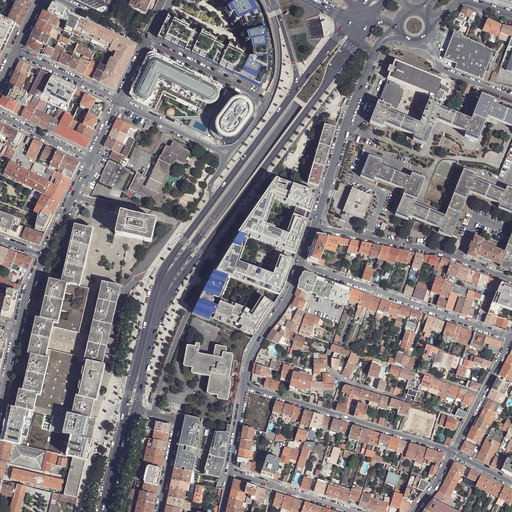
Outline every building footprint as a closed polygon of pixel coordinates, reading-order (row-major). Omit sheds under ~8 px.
[(27,11),(30,5),(28,3),(21,0),(15,0),(12,8),(25,15),(27,11)] [(131,0),(128,7),(146,15),(152,0),(131,0)] [(239,37),(241,49),(229,74),(259,87),(266,73),(267,48),(262,27),(248,0),(180,0),(195,6),(198,0),(212,0),(218,6),(232,25),(239,37)] [(511,0),(483,0),(511,8),(511,0)] [(51,8),(49,14),(61,19),(66,22),(70,13),(64,10),(57,6),(51,8)] [(470,18),(474,19),(476,13),(473,12),(464,7),(460,13),(459,16),(463,19),(465,16),(470,18)] [(22,21),(25,15),(12,8),(6,21),(14,25),(19,27),(21,24),(22,21)] [(41,16),(40,20),(54,27),(57,28),(61,19),(49,14),(44,11),(41,16)] [(76,16),(70,13),(66,22),(68,23),(62,34),(62,36),(70,41),(73,34),(74,32),(81,18),(76,16)] [(162,13),(153,37),(229,74),(241,49),(162,13)] [(0,56),(2,53),(14,25),(6,21),(0,17),(0,56)] [(81,18),(74,32),(81,35),(80,36),(84,38),(85,37),(106,47),(105,48),(107,49),(114,34),(96,25),(81,18)] [(491,20),(487,19),(482,30),(486,32),(487,33),(489,29),(500,32),(503,26),(497,23),(491,20)] [(37,25),(35,29),(50,36),(53,30),(54,27),(40,20),(37,25)] [(511,27),(506,27),(503,26),(500,32),(498,37),(498,38),(506,41),(508,35),(511,36),(511,35),(511,27)] [(35,29),(31,38),(44,44),(47,46),(51,37),(50,36),(35,29)] [(498,37),(500,32),(489,29),(487,33),(498,37)] [(494,50),(454,33),(444,59),(457,64),(455,69),(483,80),(485,74),(494,50)] [(114,34),(107,49),(109,50),(110,49),(117,52),(116,54),(114,59),(112,63),(110,62),(107,68),(100,64),(99,66),(93,79),(115,90),(136,47),(136,46),(136,45),(125,39),(114,34)] [(62,36),(59,41),(68,45),(70,41),(62,36)] [(106,47),(85,37),(84,38),(84,39),(105,49),(105,48),(106,47)] [(27,47),(40,53),(44,44),(31,38),(28,44),(27,47)] [(86,49),(78,44),(77,46),(75,51),(83,55),(86,49)] [(47,46),(42,55),(47,57),(51,59),(55,50),(47,46)] [(57,46),(55,50),(51,59),(55,61),(59,63),(64,53),(65,50),(57,46)] [(95,53),(86,49),(83,55),(92,59),(95,53)] [(156,54),(151,52),(129,97),(146,105),(159,76),(213,102),(221,86),(156,54)] [(70,56),(64,53),(59,63),(63,65),(67,67),(73,55),(71,55),(70,56)] [(81,59),(73,55),(67,67),(71,68),(76,71),(81,59)] [(90,63),(81,59),(76,71),(80,73),(84,75),(90,63)] [(33,67),(20,61),(16,68),(15,72),(26,78),(27,78),(33,67)] [(99,66),(91,62),(90,63),(84,75),(89,77),(93,79),(99,66)] [(387,82),(388,82),(442,102),(445,95),(447,96),(449,91),(447,90),(449,83),(394,62),(392,70),(387,82)] [(35,97),(41,100),(41,99),(52,77),(46,74),(41,71),(37,79),(34,85),(29,94),(35,97)] [(11,79),(8,85),(13,87),(20,91),(25,80),(26,78),(15,72),(11,79)] [(34,85),(37,79),(32,76),(29,82),(34,85)] [(52,77),(41,99),(49,103),(57,107),(68,85),(60,81),(52,77)] [(440,107),(442,102),(388,82),(380,103),(378,102),(370,123),(382,128),(384,124),(414,136),(412,140),(424,145),(434,120),(465,132),(463,137),(476,142),(486,116),(511,126),(511,111),(491,104),(493,100),(480,94),(470,119),(440,107)] [(68,85),(57,107),(58,108),(66,111),(70,102),(77,89),(74,88),(68,85)] [(20,91),(13,87),(10,94),(7,99),(25,108),(28,103),(26,102),(26,101),(24,100),(27,95),(27,94),(20,91)] [(81,91),(77,89),(70,102),(79,106),(80,105),(81,102),(80,102),(84,95),(85,93),(81,91)] [(230,100),(227,102),(223,108),(220,112),(217,116),(216,119),(215,123),(216,126),(217,130),(220,134),(227,137),(232,137),(236,135),(239,131),(241,129),(245,123),(251,116),(253,109),(254,105),(250,99),(247,96),(241,94),(234,96),(232,98),(230,100)] [(73,118),(72,120),(76,122),(77,122),(80,124),(93,130),(98,119),(95,118),(98,112),(99,111),(100,111),(102,110),(102,109),(102,107),(101,106),(99,106),(98,104),(95,103),(96,101),(84,95),(80,102),(81,102),(80,105),(79,106),(74,116),(73,118)] [(0,106),(8,111),(21,117),(25,108),(7,99),(3,97),(0,101),(0,106)] [(31,105),(37,107),(41,100),(35,97),(31,105)] [(58,108),(53,119),(43,114),(49,103),(41,99),(41,100),(37,107),(30,121),(37,125),(49,131),(55,134),(65,114),(66,112),(66,111),(58,108)] [(25,119),(30,121),(37,107),(31,105),(28,103),(25,108),(21,117),(25,119)] [(59,136),(62,137),(67,129),(68,129),(72,120),(73,118),(65,114),(55,134),(59,136)] [(336,128),(337,125),(338,122),(328,119),(326,125),(336,128)] [(72,120),(68,129),(72,131),(77,122),(76,122),(72,120)] [(113,128),(113,129),(126,136),(131,127),(117,120),(116,123),(113,128)] [(76,133),(90,140),(92,136),(95,131),(93,130),(80,124),(76,133)] [(333,137),(336,128),(326,125),(325,125),(319,144),(330,147),(333,137)] [(4,126),(0,133),(0,134),(3,135),(8,138),(12,130),(8,128),(4,126)] [(87,146),(90,140),(76,133),(72,131),(68,129),(67,129),(62,137),(72,143),(86,149),(87,146)] [(126,136),(113,129),(110,134),(108,138),(122,145),(126,136)] [(12,130),(8,138),(7,140),(18,146),(23,135),(15,131),(12,130)] [(25,144),(30,147),(26,156),(35,161),(43,145),(41,144),(35,141),(28,138),(25,144)] [(127,158),(131,149),(122,145),(108,138),(105,144),(104,147),(113,151),(127,158)] [(166,187),(164,186),(162,186),(175,161),(176,162),(182,165),(183,165),(189,153),(183,149),(173,145),(172,144),(170,148),(170,150),(166,148),(165,148),(161,157),(146,188),(145,187),(149,179),(137,173),(129,190),(136,193),(154,202),(158,204),(164,192),(167,187),(166,187)] [(328,155),(330,147),(319,144),(314,164),(325,167),(328,155)] [(4,146),(0,154),(4,156),(8,148),(4,146)] [(50,148),(46,146),(38,163),(48,168),(48,169),(50,166),(57,152),(50,148)] [(8,148),(4,156),(11,159),(15,151),(12,150),(8,148)] [(61,154),(57,152),(50,166),(58,170),(65,156),(61,154)] [(69,157),(65,156),(58,170),(56,172),(71,180),(79,163),(77,162),(69,157)] [(160,156),(149,179),(145,187),(146,188),(161,157),(160,156)] [(402,194),(415,199),(423,178),(411,173),(409,177),(380,165),(381,161),(369,156),(360,177),(373,182),(375,178),(404,190),(402,194)] [(162,186),(164,186),(176,162),(175,161),(162,186)] [(10,162),(7,168),(4,174),(24,184),(30,173),(10,162)] [(100,182),(108,186),(120,192),(130,172),(109,162),(106,169),(101,178),(99,182),(100,182)] [(101,177),(101,178),(106,169),(109,162),(108,162),(101,177)] [(314,164),(308,183),(310,184),(319,186),(319,187),(324,170),(325,167),(314,164)] [(48,169),(48,168),(45,174),(52,177),(55,172),(48,169)] [(453,194),(465,199),(469,192),(500,204),(498,208),(511,213),(511,210),(511,189),(506,187),(505,191),(473,180),(475,176),(462,171),(453,194)] [(56,172),(55,172),(52,177),(50,183),(45,195),(44,197),(59,205),(65,193),(71,180),(56,172)] [(131,172),(130,172),(120,192),(121,193),(131,172)] [(31,173),(30,173),(24,184),(45,195),(50,183),(31,173)] [(0,181),(21,192),(19,196),(27,200),(32,191),(0,174),(0,181)] [(192,310),(255,336),(264,321),(273,307),(258,297),(248,312),(221,300),(230,276),(280,296),(284,290),(290,274),(293,262),(278,257),(272,273),(241,260),(248,235),(296,254),(308,221),(292,215),(286,231),(264,224),(275,199),(310,213),(317,193),(273,179),(216,268),(192,310)] [(352,187),(342,211),(345,212),(345,213),(360,219),(360,218),(363,219),(373,195),(352,187)] [(153,203),(154,202),(136,193),(135,195),(153,203)] [(413,204),(415,199),(402,194),(394,215),(407,220),(408,217),(413,204)] [(450,237),(465,199),(453,194),(444,216),(439,229),(437,232),(450,237)] [(56,210),(59,205),(44,197),(42,196),(34,213),(40,216),(35,229),(45,233),(56,210)] [(444,216),(413,204),(408,217),(439,229),(444,216)] [(0,231),(4,233),(10,216),(0,212),(0,231)] [(151,243),(156,221),(150,219),(149,219),(149,220),(127,214),(121,213),(120,213),(115,235),(116,235),(122,237),(122,236),(144,242),(151,244),(151,243)] [(10,216),(4,233),(15,237),(19,238),(23,227),(17,225),(17,219),(10,216)] [(62,278),(61,282),(63,283),(64,278),(66,267),(67,263),(71,247),(76,228),(76,226),(74,225),(69,247),(62,278)] [(94,401),(103,365),(104,366),(106,359),(104,359),(102,358),(118,287),(116,286),(102,283),(99,293),(84,358),(84,359),(47,351),(47,350),(50,337),(53,327),(79,333),(89,289),(80,287),(81,282),(88,251),(93,228),(88,227),(88,228),(76,226),(76,228),(71,247),(67,263),(66,267),(64,278),(63,283),(61,282),(51,280),(50,283),(48,292),(42,319),(40,319),(38,318),(36,324),(34,334),(32,343),(29,354),(31,354),(33,355),(31,360),(28,373),(26,384),(24,391),(22,390),(21,390),(20,395),(17,408),(28,411),(55,417),(56,411),(85,418),(88,419),(92,401),(94,401)] [(39,246),(44,236),(27,229),(26,228),(22,240),(34,244),(39,246)] [(511,229),(508,239),(509,239),(504,252),(505,252),(499,267),(507,271),(508,268),(510,269),(511,266),(511,229)] [(314,242),(308,260),(312,262),(320,264),(322,259),(323,255),(325,248),(330,236),(326,235),(317,234),(314,242)] [(336,252),(339,243),(343,245),(346,239),(337,237),(330,236),(325,248),(336,252)] [(500,265),(505,253),(482,243),(483,240),(475,237),(467,255),(476,259),(477,255),(500,265)] [(358,241),(352,240),(348,251),(359,255),(359,253),(363,242),(358,241)] [(367,243),(363,242),(359,253),(369,257),(373,244),(367,243)] [(378,245),(373,244),(369,257),(378,259),(383,246),(378,245)] [(386,247),(383,246),(378,259),(386,261),(391,247),(386,247)] [(3,248),(0,247),(0,264),(2,265),(8,250),(3,248)] [(395,248),(391,247),(386,261),(395,263),(395,261),(399,249),(395,248)] [(410,251),(399,249),(395,261),(405,264),(406,263),(410,264),(414,252),(410,251)] [(12,252),(8,250),(2,265),(11,268),(12,265),(12,264),(16,253),(12,252)] [(20,254),(16,253),(12,264),(19,266),(19,267),(20,268),(20,267),(28,270),(33,259),(20,254)] [(421,253),(417,253),(413,265),(412,268),(420,270),(423,261),(425,254),(421,253)] [(435,256),(425,254),(423,261),(436,265),(435,268),(438,269),(440,263),(442,257),(435,256)] [(442,256),(442,257),(440,263),(447,265),(450,266),(451,262),(452,260),(446,258),(442,256)] [(456,264),(451,262),(450,266),(447,273),(451,275),(456,276),(460,265),(456,264)] [(19,266),(12,264),(12,265),(14,266),(13,269),(26,274),(28,270),(20,267),(20,268),(19,267),(19,266)] [(371,267),(366,265),(362,279),(366,281),(370,282),(373,276),(374,270),(370,269),(371,267)] [(469,269),(460,265),(456,276),(461,278),(465,280),(469,269)] [(13,269),(11,268),(9,272),(24,278),(26,274),(13,269)] [(475,271),(469,269),(465,280),(469,281),(471,282),(475,271)] [(471,282),(478,285),(479,282),(481,274),(478,272),(475,271),(471,282)] [(306,293),(311,296),(312,292),(318,277),(309,273),(306,272),(303,274),(301,279),(297,289),(306,293)] [(481,274),(479,282),(483,283),(487,285),(488,282),(490,277),(481,274)] [(318,277),(312,292),(329,298),(335,283),(325,279),(318,277)] [(445,281),(436,277),(435,281),(432,290),(431,292),(434,293),(437,293),(440,295),(445,281)] [(501,281),(490,277),(488,282),(494,284),(497,285),(499,286),(501,281)] [(49,279),(40,319),(42,319),(48,292),(50,283),(51,280),(49,279)] [(453,284),(445,281),(440,295),(437,305),(442,307),(446,308),(453,284)] [(511,285),(501,281),(499,286),(497,292),(496,292),(496,293),(492,303),(502,306),(511,310),(511,285)] [(7,288),(18,291),(21,285),(6,282),(5,284),(4,287),(7,288)] [(349,299),(352,289),(344,286),(335,283),(329,298),(347,304),(349,299)] [(457,285),(453,284),(446,308),(452,311),(457,294),(460,295),(455,312),(458,313),(461,314),(466,300),(469,289),(457,285)] [(419,299),(428,302),(430,296),(431,292),(432,290),(428,289),(417,285),(413,297),(419,299)] [(406,286),(404,294),(411,296),(414,289),(406,286)] [(104,359),(105,353),(111,354),(114,355),(118,341),(114,340),(109,338),(118,297),(119,292),(120,287),(118,287),(102,358),(104,359)] [(14,309),(18,291),(7,288),(1,316),(6,317),(12,318),(14,309)] [(304,300),(306,293),(297,289),(296,292),(295,295),(297,296),(304,300)] [(349,299),(359,303),(363,293),(358,291),(352,289),(349,299)] [(484,295),(469,289),(466,300),(472,302),(474,297),(483,300),(484,295)] [(368,309),(373,296),(367,294),(363,293),(359,303),(358,308),(356,315),(361,317),(363,310),(366,311),(367,311),(368,309)] [(298,308),(302,310),(306,301),(304,300),(297,296),(295,301),(292,305),(293,305),(298,308)] [(372,306),(379,309),(382,299),(375,297),(373,296),(368,309),(370,310),(372,306)] [(379,309),(376,318),(378,318),(380,313),(387,316),(388,313),(392,303),(386,301),(382,299),(379,309)] [(471,317),(472,318),(473,314),(474,310),(472,309),(474,302),(472,302),(466,300),(461,314),(471,317)] [(396,319),(398,313),(401,306),(396,304),(392,303),(388,313),(396,316),(394,319),(396,319)] [(498,316),(502,306),(492,303),(490,308),(488,313),(492,314),(497,316),(498,316)] [(398,313),(409,317),(411,310),(406,308),(401,306),(398,313)] [(293,319),(297,321),(296,323),(300,325),(305,312),(305,311),(302,310),(298,308),(293,319)] [(414,317),(419,318),(418,319),(420,320),(422,313),(416,311),(412,310),(410,315),(411,315),(410,318),(413,319),(414,317)] [(287,311),(282,317),(290,321),(293,314),(287,311)] [(307,314),(303,324),(313,327),(314,323),(318,325),(320,318),(316,317),(307,314)] [(425,336),(429,337),(430,335),(432,328),(436,318),(430,316),(426,315),(425,318),(427,319),(427,321),(424,330),(424,331),(426,331),(425,334),(425,336)] [(511,322),(511,320),(498,316),(497,316),(495,323),(500,325),(506,327),(507,326),(510,327),(511,322)] [(403,319),(398,317),(395,324),(400,326),(403,319)] [(27,354),(29,354),(32,343),(34,334),(36,324),(38,318),(36,318),(32,333),(27,354)] [(282,318),(278,323),(283,326),(286,327),(288,322),(282,318)] [(436,318),(432,328),(442,332),(446,322),(439,319),(436,318)] [(415,334),(410,333),(410,331),(411,331),(412,331),(415,323),(408,320),(405,331),(407,332),(403,341),(412,344),(415,334)] [(287,328),(297,333),(300,327),(290,322),(287,328)] [(453,340),(456,341),(461,327),(453,324),(448,322),(444,334),(442,338),(452,341),(453,340)] [(297,336),(297,333),(287,328),(286,327),(283,326),(282,327),(277,324),(275,327),(273,329),(282,336),(290,340),(294,342),(296,336),(297,336)] [(300,334),(310,338),(314,327),(313,327),(303,324),(300,334)] [(456,341),(467,345),(472,331),(465,328),(461,327),(456,341)] [(281,340),(281,339),(282,336),(273,329),(267,339),(277,344),(278,344),(279,344),(281,340)] [(482,348),(471,344),(475,332),(472,331),(467,345),(466,348),(469,349),(470,346),(474,348),(474,347),(481,349),(482,348)] [(484,342),(486,336),(479,333),(475,332),(471,344),(482,348),(483,344),(484,342)] [(303,351),(307,351),(309,347),(303,345),(306,339),(297,336),(296,336),(294,342),(292,348),(291,349),(297,351),(303,351)] [(496,354),(499,347),(502,342),(486,336),(484,342),(489,344),(487,349),(492,351),(492,352),(496,354)] [(409,350),(412,344),(403,341),(401,347),(409,350)] [(353,351),(333,344),(331,351),(351,357),(352,353),(353,351)] [(437,354),(439,348),(427,344),(425,350),(428,351),(427,354),(429,355),(431,356),(432,352),(437,354)] [(192,374),(210,378),(208,385),(207,393),(207,394),(208,395),(218,397),(217,399),(218,400),(227,402),(228,401),(228,400),(231,383),(231,382),(231,381),(229,381),(234,356),(233,355),(227,354),(227,350),(227,349),(226,348),(217,346),(216,346),(216,347),(214,357),(199,355),(200,346),(200,345),(199,345),(197,345),(196,346),(196,348),(189,346),(188,347),(187,348),(184,366),(184,367),(185,368),(192,369),(192,373),(192,374)] [(449,355),(441,352),(442,350),(439,348),(437,354),(435,361),(434,363),(440,365),(442,366),(443,363),(446,365),(449,355)] [(84,358),(47,350),(47,351),(84,359),(84,358)] [(373,360),(374,358),(372,357),(353,351),(352,353),(359,356),(359,358),(366,360),(367,358),(373,360)] [(411,351),(409,357),(398,353),(395,361),(403,364),(402,365),(408,367),(413,352),(411,351)] [(317,353),(314,352),(314,369),(327,369),(328,355),(317,353)] [(359,356),(352,353),(351,357),(348,363),(355,366),(357,362),(359,358),(359,356)] [(27,373),(22,390),(24,391),(26,384),(28,373),(31,360),(33,355),(31,354),(27,373)] [(456,368),(458,361),(460,362),(462,358),(462,357),(458,356),(458,358),(449,355),(446,365),(451,366),(456,368)] [(492,362),(472,355),(470,361),(474,362),(476,363),(489,367),(491,364),(492,362)] [(284,362),(273,359),(270,357),(269,359),(273,360),(271,369),(280,371),(282,372),(284,365),(284,362)] [(338,371),(337,371),(339,367),(341,368),(339,372),(338,372),(342,374),(348,363),(341,361),(333,358),(331,366),(332,368),(334,370),(337,371),(337,372),(338,371)] [(373,360),(373,361),(370,370),(369,372),(368,374),(373,375),(375,376),(379,377),(383,364),(375,362),(376,358),(374,358),(373,360)] [(473,365),(474,362),(470,361),(462,358),(460,362),(460,364),(463,366),(472,368),(473,365)] [(348,363),(342,374),(342,375),(348,379),(355,366),(348,363)] [(263,366),(255,364),(254,370),(253,374),(260,376),(266,378),(267,378),(268,374),(269,368),(263,366)] [(463,367),(463,366),(460,364),(457,374),(465,377),(466,373),(467,369),(463,367)] [(510,380),(511,381),(511,379),(511,367),(504,364),(501,371),(499,375),(504,377),(510,380)] [(104,366),(103,365),(94,401),(96,402),(104,366)] [(293,368),(284,365),(282,372),(281,377),(286,379),(290,380),(291,380),(293,368)] [(392,367),(390,373),(399,376),(402,368),(392,365),(392,367)] [(294,367),(293,368),(291,380),(289,389),(300,393),(310,396),(310,395),(311,391),(311,390),(312,382),(313,373),(314,371),(294,367)] [(399,376),(405,378),(404,382),(407,383),(406,388),(409,389),(407,394),(415,397),(418,391),(425,375),(417,372),(415,371),(414,373),(402,368),(399,376)] [(258,383),(260,376),(253,374),(252,381),(258,383)] [(324,388),(334,389),(334,391),(335,391),(335,389),(336,389),(336,386),(334,386),(335,384),(333,384),(333,377),(331,376),(331,374),(328,374),(324,374),(324,383),(324,388)] [(421,392),(423,386),(429,389),(429,388),(433,378),(429,377),(425,375),(418,391),(421,392)] [(278,391),(280,383),(277,382),(273,380),(271,380),(267,378),(266,378),(264,386),(268,387),(278,391)] [(437,380),(433,378),(429,388),(433,389),(439,391),(443,382),(437,380)] [(492,389),(503,395),(504,393),(508,384),(504,382),(497,378),(494,383),(492,389)] [(467,384),(471,385),(470,388),(478,390),(480,386),(481,384),(469,380),(467,384)] [(385,389),(387,383),(380,381),(377,389),(384,391),(385,389)] [(317,382),(312,382),(311,390),(318,390),(318,392),(318,394),(319,394),(320,394),(320,397),(323,398),(323,388),(324,388),(324,383),(317,382)] [(442,397),(443,393),(448,394),(452,385),(447,383),(443,382),(439,391),(437,395),(442,397)] [(343,388),(341,392),(350,395),(351,394),(353,387),(348,385),(346,386),(344,386),(343,388)] [(456,400),(457,398),(461,388),(455,386),(452,385),(448,394),(447,397),(456,400)] [(363,390),(353,387),(351,394),(350,395),(349,398),(349,400),(347,405),(345,414),(348,415),(353,401),(358,403),(360,398),(360,397),(363,390)] [(464,389),(461,388),(457,398),(463,400),(467,391),(468,390),(464,389)] [(503,395),(492,389),(489,393),(487,397),(489,398),(500,403),(504,395),(503,395)] [(372,393),(363,390),(360,397),(360,398),(369,401),(372,393)] [(475,395),(467,391),(463,400),(462,402),(466,405),(470,406),(473,400),(475,395)] [(372,393),(369,401),(369,404),(378,407),(379,406),(379,404),(382,396),(372,393)] [(382,396),(379,404),(385,406),(385,407),(389,409),(389,407),(392,399),(382,396)] [(487,403),(485,407),(493,411),(496,412),(500,403),(489,398),(487,403)] [(401,402),(392,399),(389,407),(393,408),(398,410),(401,402)] [(273,410),(282,413),(285,404),(282,403),(278,402),(276,401),(273,410)] [(410,405),(401,402),(398,410),(397,413),(407,416),(410,405)] [(368,406),(358,403),(354,417),(358,418),(364,420),(365,416),(368,406)] [(282,419),(290,422),(290,421),(295,407),(289,405),(285,404),(282,413),(281,416),(283,417),(282,419)] [(345,414),(347,405),(344,404),(342,404),(341,405),(338,404),(336,411),(341,412),(345,414)] [(17,408),(15,408),(8,406),(0,439),(0,440),(19,445),(28,411),(17,408)] [(298,423),(300,424),(300,423),(305,410),(302,409),(297,408),(295,407),(290,421),(294,422),(296,418),(299,419),(298,423)] [(482,413),(479,418),(487,422),(493,411),(485,407),(482,413)] [(466,413),(458,409),(455,416),(464,418),(465,416),(466,413)] [(300,423),(310,426),(314,413),(305,410),(300,423)] [(55,417),(28,411),(19,445),(66,456),(70,436),(52,432),(55,417)] [(56,411),(55,417),(52,432),(70,436),(80,438),(85,418),(56,411)] [(310,426),(319,429),(321,425),(324,416),(318,415),(314,413),(310,426)] [(266,433),(271,416),(263,414),(258,431),(266,433)] [(200,422),(200,419),(187,416),(181,445),(197,449),(198,445),(195,444),(196,437),(199,438),(201,430),(198,430),(199,426),(201,427),(202,423),(200,422)] [(321,425),(330,428),(333,419),(326,417),(324,416),(321,425)] [(449,417),(448,417),(446,424),(445,427),(447,428),(454,430),(458,420),(449,417)] [(477,422),(475,427),(482,431),(484,432),(488,425),(489,423),(487,422),(479,418),(477,422)] [(511,420),(508,418),(502,429),(507,432),(511,422),(511,420)] [(330,428),(340,432),(343,422),(338,421),(333,419),(330,428)] [(155,428),(155,431),(169,434),(170,430),(171,425),(156,422),(155,428)] [(343,437),(348,438),(353,425),(345,423),(343,422),(340,432),(339,434),(343,435),(343,437)] [(308,433),(301,430),(302,426),(301,426),(302,425),(300,424),(294,442),(296,442),(297,442),(298,439),(302,440),(301,442),(305,443),(308,433)] [(348,438),(358,441),(362,428),(356,426),(353,425),(348,438)] [(241,440),(252,440),(254,429),(243,426),(242,435),(241,440)] [(475,427),(472,426),(469,432),(467,438),(478,443),(478,442),(484,432),(482,431),(475,427)] [(364,443),(368,444),(372,431),(366,430),(362,428),(358,441),(364,443)] [(489,434),(484,445),(483,447),(482,448),(480,453),(477,459),(484,462),(489,465),(500,443),(499,443),(494,440),(495,438),(498,433),(494,431),(491,430),(490,432),(489,434)] [(155,431),(153,440),(167,443),(168,439),(169,434),(155,431)] [(368,444),(377,447),(378,445),(381,434),(376,433),(372,431),(368,444)] [(209,476),(216,432),(215,432),(205,475),(209,476)] [(216,432),(209,476),(220,478),(224,463),(230,433),(226,432),(216,432)] [(378,445),(387,448),(391,437),(386,436),(381,434),(378,445)] [(66,456),(69,457),(73,458),(86,461),(90,441),(80,438),(70,436),(66,456)] [(398,448),(400,440),(394,438),(391,437),(387,448),(397,451),(398,448)] [(143,440),(149,442),(147,447),(165,451),(166,447),(167,443),(153,440),(144,438),(143,440)] [(19,445),(0,440),(0,461),(7,463),(63,476),(67,459),(69,460),(69,457),(66,456),(19,445)] [(250,451),(251,446),(254,447),(255,441),(252,440),(241,440),(240,447),(239,449),(250,451)] [(405,458),(410,443),(405,442),(400,440),(398,448),(403,449),(400,461),(402,462),(404,462),(405,458)] [(460,451),(474,457),(476,453),(474,451),(474,450),(476,447),(465,441),(462,446),(460,451)] [(312,452),(315,443),(312,443),(308,443),(305,443),(304,445),(301,452),(298,462),(297,464),(297,467),(300,468),(303,469),(309,451),(312,452)] [(405,458),(415,461),(419,446),(414,445),(410,443),(405,458)] [(368,444),(364,456),(373,459),(375,455),(377,447),(368,444)] [(415,461),(423,463),(424,458),(425,454),(427,449),(419,446),(415,461)] [(146,454),(145,456),(163,460),(164,456),(165,451),(147,447),(146,454)] [(287,449),(284,447),(280,460),(280,461),(288,464),(289,462),(290,459),(293,449),(288,448),(287,449)] [(238,458),(252,460),(252,456),(253,451),(250,451),(239,449),(238,455),(238,458)] [(301,452),(293,449),(290,459),(298,462),(301,452)] [(431,462),(436,452),(432,450),(427,449),(425,454),(428,455),(427,459),(424,458),(423,463),(429,465),(431,462)] [(176,459),(174,469),(191,472),(192,473),(195,458),(196,456),(178,450),(176,459)] [(268,452),(266,456),(264,462),(261,473),(268,476),(270,476),(274,478),(277,470),(280,461),(280,460),(269,457),(271,453),(268,452)] [(436,463),(434,466),(438,467),(444,454),(440,453),(436,452),(431,462),(436,463)] [(497,454),(491,466),(495,468),(498,470),(502,462),(501,461),(503,457),(497,454)] [(145,457),(143,465),(149,466),(162,469),(163,464),(163,460),(145,456),(145,457)] [(83,474),(86,461),(73,458),(64,495),(77,498),(83,474)] [(252,462),(252,460),(238,458),(237,462),(237,464),(239,468),(249,471),(252,462)] [(511,465),(509,464),(511,460),(507,458),(505,463),(501,471),(511,476),(511,465)] [(261,473),(264,462),(261,462),(260,464),(252,462),(249,471),(256,473),(260,475),(261,473)] [(450,470),(461,475),(462,473),(465,468),(454,462),(452,466),(450,470)] [(149,466),(144,483),(158,486),(159,483),(159,480),(160,476),(162,469),(149,466)] [(401,472),(402,471),(399,470),(392,467),(390,466),(385,482),(397,486),(401,472)] [(433,466),(429,474),(434,476),(435,472),(438,467),(434,466),(433,466)] [(60,489),(63,480),(12,469),(10,478),(60,489)] [(188,483),(190,483),(192,473),(191,472),(174,469),(173,473),(172,480),(188,483)] [(458,483),(461,475),(450,470),(448,474),(446,477),(458,483)] [(470,471),(467,478),(475,482),(477,477),(479,478),(481,475),(474,472),(473,471),(472,472),(470,471)] [(429,474),(426,482),(430,484),(432,480),(434,476),(429,474)] [(411,487),(412,488),(423,492),(426,488),(430,484),(426,482),(422,480),(417,478),(414,477),(411,475),(408,486),(411,487)] [(476,487),(483,490),(489,479),(485,477),(481,475),(479,478),(477,483),(476,487)] [(305,489),(309,490),(312,480),(312,478),(307,476),(306,478),(304,477),(300,488),(305,489)] [(454,490),(458,483),(446,477),(444,481),(443,485),(454,490)] [(483,490),(490,494),(496,483),(493,481),(489,479),(483,490)] [(186,492),(188,483),(172,480),(171,485),(170,488),(186,492)] [(231,489),(245,494),(248,484),(234,480),(232,486),(231,489)] [(0,494),(7,496),(13,497),(14,498),(18,484),(11,483),(11,486),(3,485),(2,484),(0,493),(0,494)] [(144,483),(143,492),(156,494),(157,491),(158,486),(144,483)] [(196,489),(197,485),(190,483),(188,483),(186,492),(192,493),(195,494),(195,493),(196,489)] [(490,494),(498,498),(504,487),(499,484),(496,483),(490,494)] [(20,511),(27,487),(18,484),(14,498),(13,497),(10,510),(9,511),(20,511)] [(254,501),(258,487),(252,485),(248,484),(245,494),(248,495),(252,496),(251,499),(251,500),(254,501)] [(339,489),(329,485),(327,491),(325,496),(331,497),(336,499),(339,489)] [(450,498),(454,490),(443,485),(440,489),(438,492),(450,498)] [(265,490),(258,487),(254,501),(264,504),(267,505),(268,500),(265,499),(267,490),(265,490)] [(499,503),(501,499),(506,502),(511,491),(507,488),(504,487),(498,498),(496,502),(499,503)] [(184,500),(186,492),(170,488),(169,495),(168,497),(184,500)] [(130,489),(128,498),(131,499),(138,500),(140,491),(134,490),(130,489)] [(243,503),(245,494),(231,489),(230,494),(229,498),(243,503)] [(351,492),(339,489),(336,499),(343,501),(347,502),(349,499),(351,492)] [(358,491),(352,489),(351,490),(351,492),(349,499),(354,500),(358,502),(361,495),(357,494),(358,491)] [(140,491),(138,500),(154,503),(155,499),(156,494),(143,492),(140,491)] [(395,507),(400,509),(404,498),(405,494),(395,491),(390,505),(395,507)] [(446,505),(450,498),(438,492),(434,497),(433,499),(446,505)] [(53,511),(57,500),(60,501),(61,494),(54,493),(49,511),(53,511)] [(277,493),(271,511),(272,511),(280,511),(285,496),(281,494),(277,493)] [(367,494),(363,493),(358,506),(362,507),(367,509),(370,499),(372,494),(367,493),(367,494)] [(64,495),(61,494),(60,501),(77,504),(77,498),(64,495)] [(375,511),(380,497),(376,495),(375,500),(370,499),(367,509),(371,510),(375,511)] [(280,511),(290,511),(291,511),(295,499),(290,497),(285,496),(280,511)] [(385,511),(390,498),(380,496),(380,497),(375,511),(378,511),(385,511)] [(181,509),(190,510),(191,507),(183,506),(184,500),(168,497),(167,502),(167,506),(181,509)] [(241,511),(243,503),(229,498),(228,504),(227,507),(241,511)] [(405,511),(408,509),(412,504),(408,503),(406,502),(407,499),(404,498),(400,509),(398,511),(405,511)] [(131,499),(127,511),(135,511),(138,500),(131,499)] [(291,511),(292,511),(302,511),(305,502),(299,500),(295,499),(291,511)] [(459,511),(446,505),(433,499),(421,511),(459,511)] [(138,500),(135,511),(152,511),(154,503),(138,500)] [(253,505),(253,506),(263,509),(264,504),(254,501),(253,505)] [(309,511),(312,505),(308,503),(305,502),(302,511),(309,511)]
